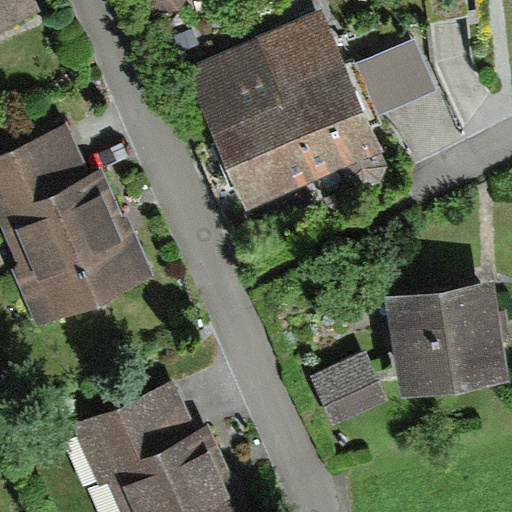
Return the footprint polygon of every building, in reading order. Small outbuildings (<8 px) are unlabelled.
[(0,0),(0,21),(45,1),(44,0),(0,0)] [(278,24),(190,60),(247,198),(388,140),(374,106),(437,80),(417,33),(349,60),(326,4),(278,24)] [(89,162),(67,116),(0,146),(0,233),(41,322),(154,270),(132,222),(102,156),(89,162)] [(494,270),(390,286),(404,378),(509,362),(501,312),(494,270)] [(333,417),(387,393),(366,346),(312,370),(333,417)] [(192,425),(171,380),(76,424),(116,511),(251,511),(237,479),(208,418),(192,425)]
